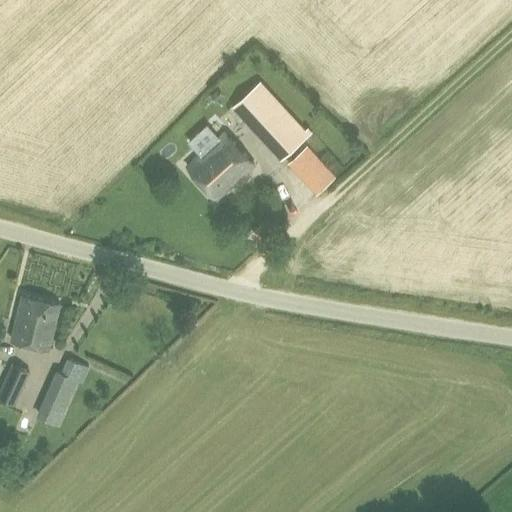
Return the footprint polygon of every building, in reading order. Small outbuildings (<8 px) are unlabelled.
[(281,160),(309,134),(261,81),(232,106),(281,160)] [(254,164),(225,133),(188,166),(216,198),(254,164)] [(308,145),(287,164),(316,195),(336,177),(308,145)] [(253,231),(261,241),(272,233),(264,222),(253,231)] [(11,340),(50,349),(60,304),(22,295),(11,340)] [(88,366),(70,359),(64,373),(57,370),(39,414),(60,424),(78,379),(81,381),(88,366)] [(29,371),(12,363),(1,386),(19,393),(29,371)]
